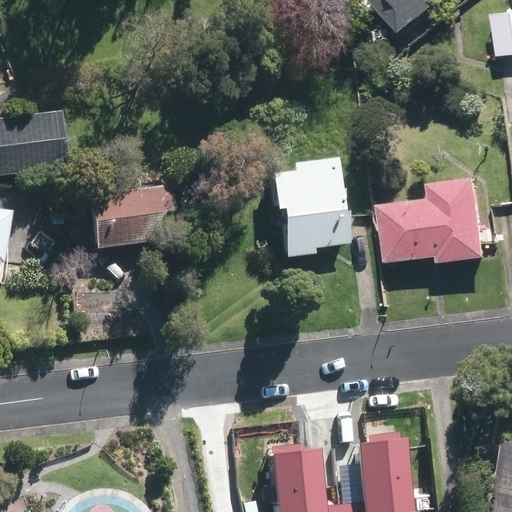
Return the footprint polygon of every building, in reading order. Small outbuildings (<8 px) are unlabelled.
[(383,0),(405,29),(444,0),(383,0)] [(511,14),(496,16),(501,57),(511,55),(511,14)] [(50,123),(0,127),(0,178),(55,174),(50,123)] [(296,173),(271,175),(273,204),(284,203),(288,253),(311,251),(311,241),(342,238),(335,160),(295,164),(296,173)] [(440,204),(389,210),(394,255),(445,249),(446,260),(491,255),(483,182),(438,187),(440,204)] [(165,195),(87,207),(94,256),(172,245),(165,195)] [(511,511),(511,447),(499,511),(511,511)] [(410,511),(397,473),(342,492),(348,511),(410,511)] [(292,511),(281,480),(233,497),(238,511),(292,511)]
